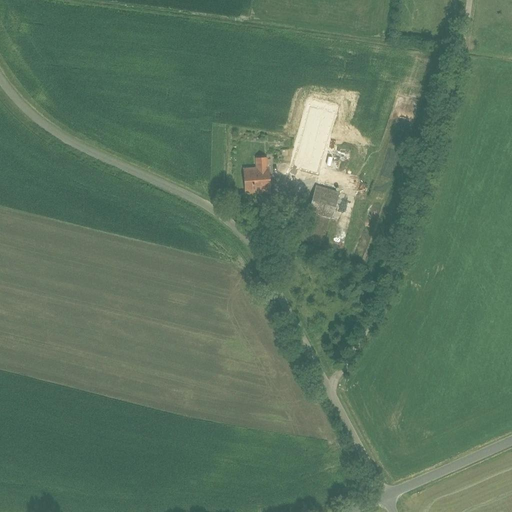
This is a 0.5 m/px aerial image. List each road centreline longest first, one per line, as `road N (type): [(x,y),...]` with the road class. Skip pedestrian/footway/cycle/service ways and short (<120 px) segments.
road 1 (unclassified): [(327,392),(238,234),(217,216),(64,142),(0,87)]
road 2 (unclassified): [(327,392),(385,297),(466,0)]
road 3 (tertiary): [(384,499),(511,442)]
road 4 (unclassified): [(384,499),(327,392)]
